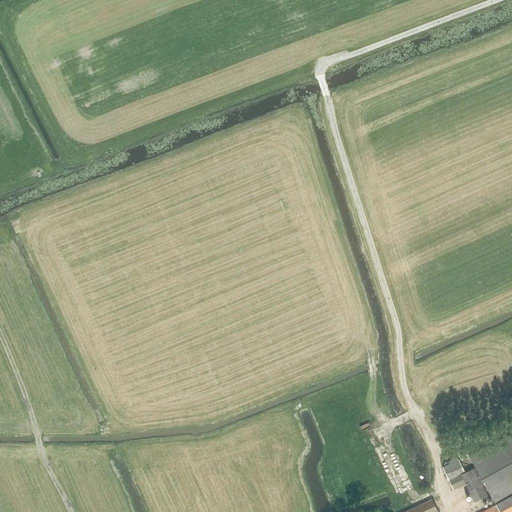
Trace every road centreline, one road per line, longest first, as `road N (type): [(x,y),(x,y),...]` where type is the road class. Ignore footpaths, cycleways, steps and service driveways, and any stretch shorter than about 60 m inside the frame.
road 1 (track): [(440,478),(403,390),(397,330),(320,78),(333,60),(497,0)]
road 2 (track): [(0,335),(71,511)]
